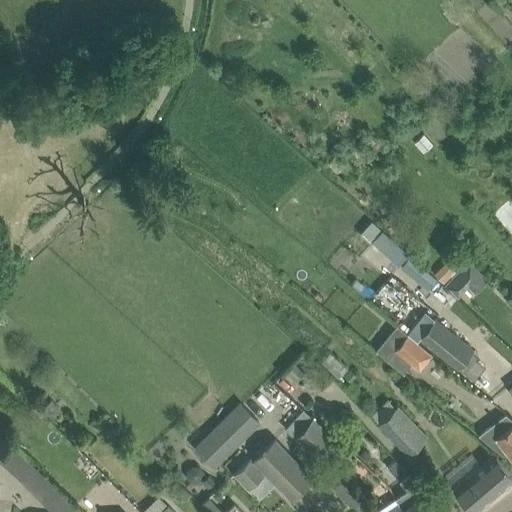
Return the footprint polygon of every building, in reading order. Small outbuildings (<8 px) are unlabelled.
[(0,217),(49,209),(43,176),(13,181),(1,116),(0,116),(0,217)] [(511,170),(511,157),(507,153),(501,159),(511,170)] [(370,246),(371,245),(381,233),(371,223),(359,236),(370,246)] [(371,245),(397,268),(408,257),(381,233),(371,245)] [(411,276),(420,265),(410,256),(400,267),(411,276)] [(469,263),(458,274),(470,286),(475,292),(486,281),(469,263)] [(419,338),(435,318),(427,311),(407,333),(416,341),(419,338)] [(511,323),(500,311),(491,320),(511,340),(511,323)] [(435,318),(419,338),(458,369),(474,349),(435,318)] [(397,324),(375,350),(387,359),(403,372),(411,363),(419,369),(431,353),(416,341),(407,333),(397,324)] [(483,345),(511,368),(511,345),(495,331),(483,345)] [(296,382),(305,372),(295,363),(286,373),(296,382)] [(351,381),(357,376),(350,368),(343,374),(350,382),(351,381)] [(363,407),(370,400),(352,382),(345,388),(354,397),(363,407)] [(52,417),(62,408),(51,397),(42,407),(48,413),(52,417)] [(215,466),(259,423),(239,403),(195,446),(215,466)] [(407,455),(427,436),(398,404),(378,423),(407,455)] [(285,428),(294,437),(312,416),(304,408),(285,428)] [(511,419),(506,414),(496,422),(480,435),(504,456),(508,453),(511,457),(511,419)] [(312,416),(294,437),(318,459),(336,437),(322,425),(312,416)] [(298,493),(313,478),(274,438),(252,459),(265,472),(291,500),(292,498),(303,510),(309,504),(298,493)] [(511,472),(509,468),(502,460),(496,454),(492,458),(487,461),(478,469),(455,488),(454,489),(460,495),(472,510),(473,511),(511,477),(511,472)] [(247,488),(265,472),(252,459),(251,457),(241,466),(233,474),(247,488)] [(426,493),(425,494),(409,474),(400,481),(399,482),(406,490),(396,497),(405,511),(438,511),(432,502),(426,493)] [(373,511),(367,502),(366,502),(342,482),(334,490),(353,507),(357,508),(359,511),(373,511)] [(158,495),(141,511),(158,511),(166,504),(158,495)] [(243,511),(234,503),(224,511),(223,511),(209,497),(200,505),(207,511),(243,511)] [(405,511),(396,497),(373,511),(405,511)]
